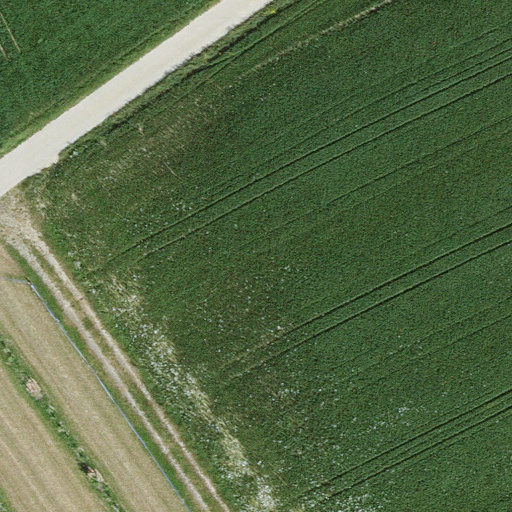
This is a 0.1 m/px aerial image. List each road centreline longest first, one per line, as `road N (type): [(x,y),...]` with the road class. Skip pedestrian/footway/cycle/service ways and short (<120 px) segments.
road 1 (track): [(6,171),(226,511)]
road 2 (track): [(246,0),(0,176)]
